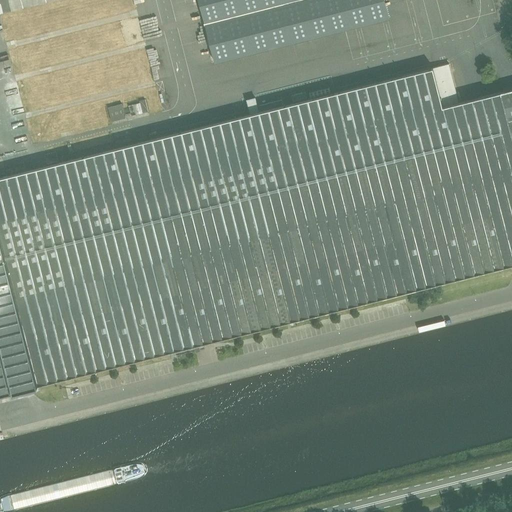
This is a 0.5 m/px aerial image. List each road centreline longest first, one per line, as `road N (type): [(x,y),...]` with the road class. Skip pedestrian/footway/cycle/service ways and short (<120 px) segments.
road 1 (unclassified): [(0,424),(511,292)]
road 2 (unknown): [(171,33),(0,82)]
road 3 (primary): [(340,511),(511,468)]
road 4 (unknown): [(159,0),(0,43)]
